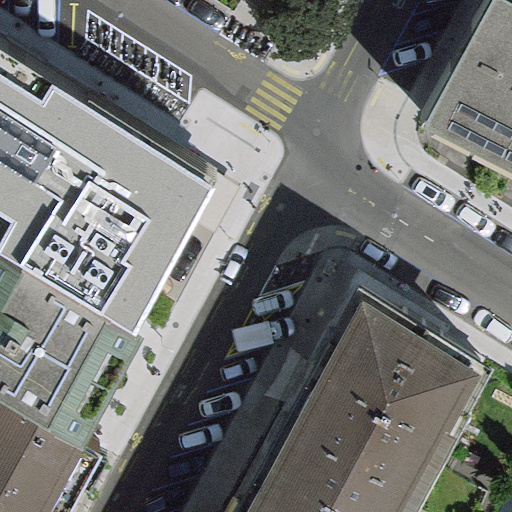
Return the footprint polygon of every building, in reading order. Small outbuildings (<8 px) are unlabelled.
[(511,0),(485,0),(432,100),(511,139),(511,0)] [(0,229),(0,231),(139,317),(231,170),(0,26),(0,178),(23,193),(0,229)] [(0,231),(0,378),(77,426),(99,386),(121,344),(139,317),(0,231)] [(317,370),(264,468),(344,511),(397,511),(483,357),(365,282),(317,370)] [(0,511),(63,511),(101,438),(77,426),(0,378),(0,511)] [(239,511),(344,511),(264,468),(239,511)]
